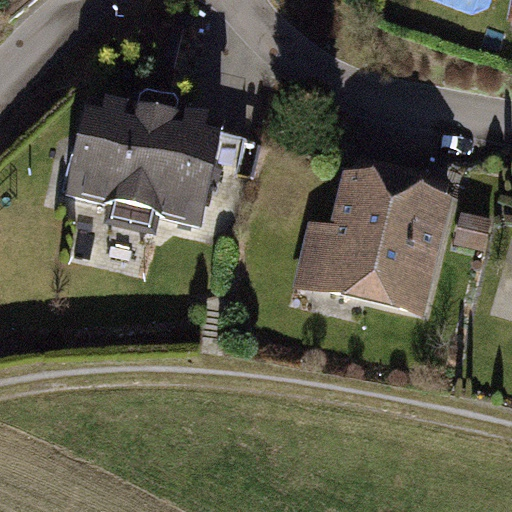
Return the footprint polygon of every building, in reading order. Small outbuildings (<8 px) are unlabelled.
[(469,24),(450,17),(445,29),(465,36),(469,24)] [(99,105),(75,195),(121,208),(115,231),(165,244),(171,221),(213,232),(237,141),(193,130),(200,104),(148,90),(141,116),(99,105)] [(459,197),(356,171),(342,230),(316,224),(298,297),(426,329),(459,197)] [(493,219),(469,214),(462,248),(486,253),(493,219)] [(511,260),(497,313),(511,316),(511,260)]
